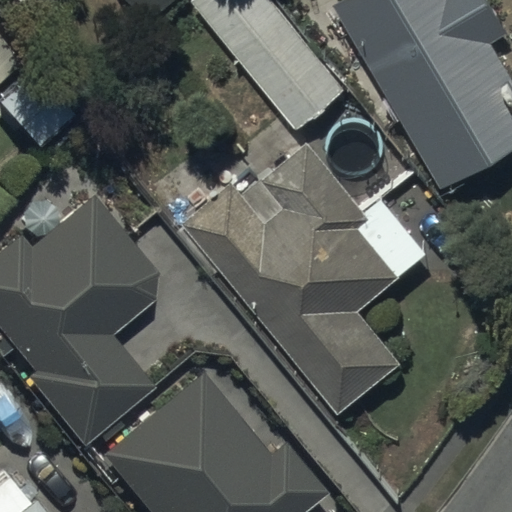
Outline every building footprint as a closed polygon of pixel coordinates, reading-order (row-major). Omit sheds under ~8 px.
[(343,75),(282,0),(204,0),(296,113),(343,75)] [(342,0),(440,165),(511,122),(511,58),(488,18),(500,11),(493,0),(342,0)] [(0,23),(0,58),(17,46),(0,23)] [(27,52),(0,75),(0,92),(33,131),(69,101),(27,52)] [(230,161),(181,201),(335,391),(397,341),(356,290),(424,235),(378,178),(363,191),(307,122),(242,175),(230,161)] [(15,220),(0,231),(0,317),(28,352),(22,357),(77,426),(148,370),(107,318),(148,286),(149,258),(88,181),(24,232),(15,220)] [(262,437),(197,357),(99,436),(155,505),(146,511),(145,511),(301,511),(289,497),(320,472),(280,423),(262,437)] [(0,511),(50,511),(3,455),(0,457),(0,511)]
